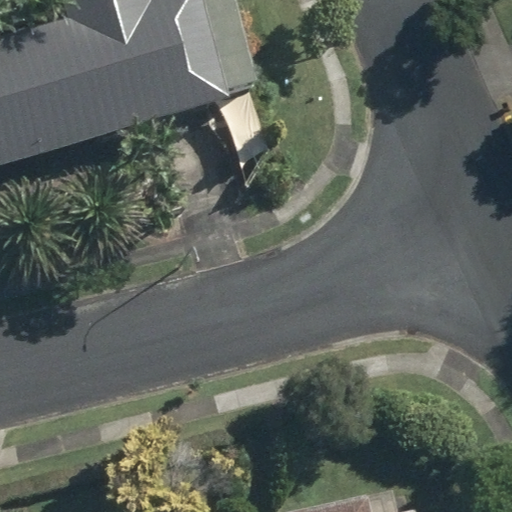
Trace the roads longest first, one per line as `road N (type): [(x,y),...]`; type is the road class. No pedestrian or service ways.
road 1 (residential): [(0,368),(478,236)]
road 2 (residential): [(478,236),(383,0)]
